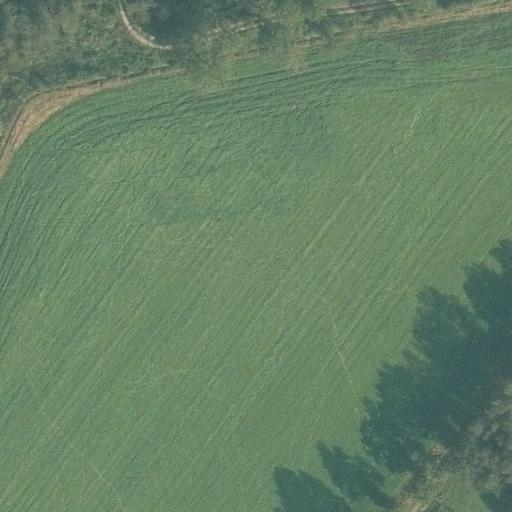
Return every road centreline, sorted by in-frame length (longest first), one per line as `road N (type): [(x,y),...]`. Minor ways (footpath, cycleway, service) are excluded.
road 1 (track): [(118,0),(140,31),(165,45),(404,0)]
road 2 (track): [(407,511),(511,374)]
